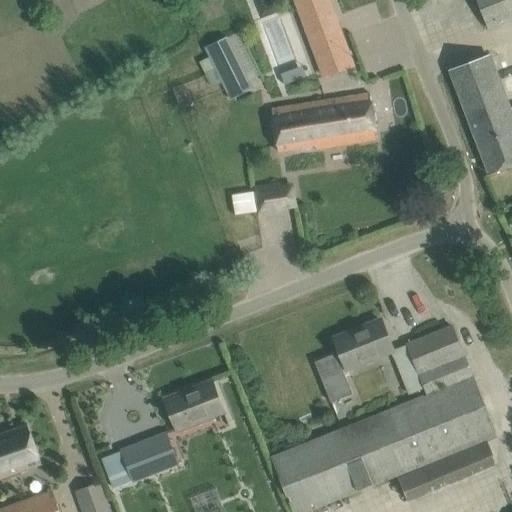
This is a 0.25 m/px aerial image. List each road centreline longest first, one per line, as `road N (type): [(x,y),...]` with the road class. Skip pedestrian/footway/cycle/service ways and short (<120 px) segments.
road 1 (unclassified): [(0,382),(80,371),(465,227)]
road 2 (unclassified): [(465,227),(464,177),(397,0)]
